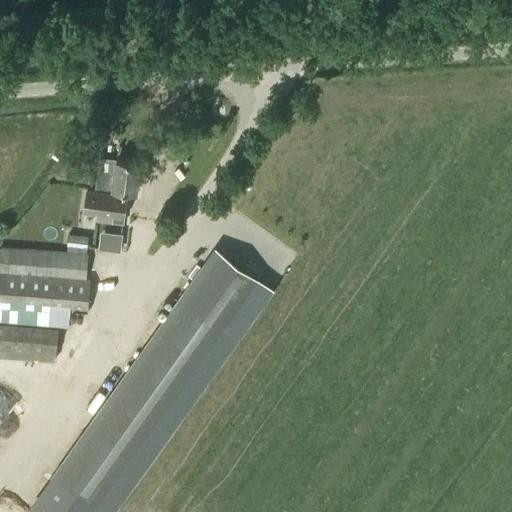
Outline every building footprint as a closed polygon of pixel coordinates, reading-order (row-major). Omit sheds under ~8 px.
[(87,188),(84,212),(96,214),(95,220),(113,223),(114,216),(125,217),(128,188),(138,190),(142,160),(117,157),(116,160),(102,157),(98,189),(87,188)] [(68,234),(68,246),(89,248),(90,236),(68,234)] [(0,319),(69,327),(71,312),(88,313),(91,278),(87,277),(89,253),(8,246),(0,244),(0,319)] [(55,476),(31,509),(35,511),(88,511),(94,504),(258,276),(219,247),(196,280),(55,476)] [(0,321),(0,348),(57,353),(59,327),(0,321)]
